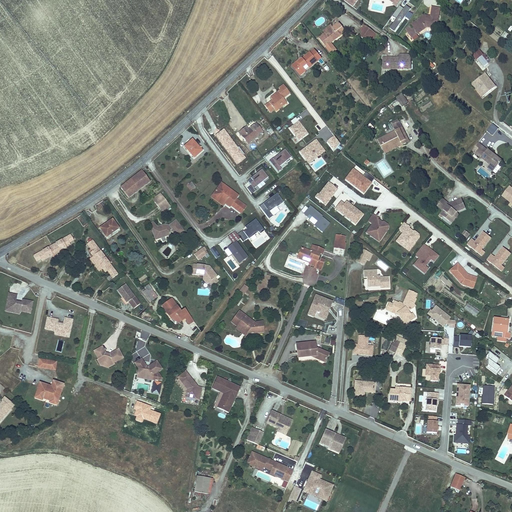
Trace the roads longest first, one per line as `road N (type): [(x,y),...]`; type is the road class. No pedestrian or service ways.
road 1 (unclassified): [(0,260),(442,456)]
road 2 (tertiary): [(312,0),(138,163),(0,253)]
road 3 (unknown): [(338,411),(353,242)]
road 4 (unknown): [(511,221),(413,141)]
